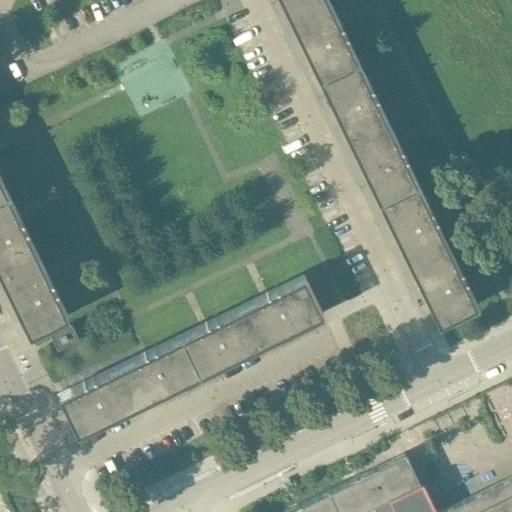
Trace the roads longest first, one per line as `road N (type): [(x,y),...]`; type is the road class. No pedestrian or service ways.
road 1 (residential): [(436,379),(251,0)]
road 2 (residential): [(53,471),(329,339)]
road 3 (residential): [(188,502),(436,379)]
